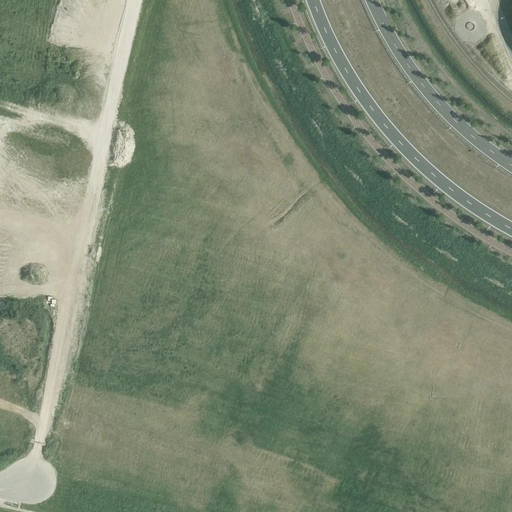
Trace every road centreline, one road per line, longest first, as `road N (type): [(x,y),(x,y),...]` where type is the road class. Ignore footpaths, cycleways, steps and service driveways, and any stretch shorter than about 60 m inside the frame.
road 1 (track): [(135,0),(28,481)]
road 2 (primary): [(313,0),(343,68),(379,119),(434,175),(511,228)]
road 3 (primary): [(511,166),(431,95),(373,0)]
